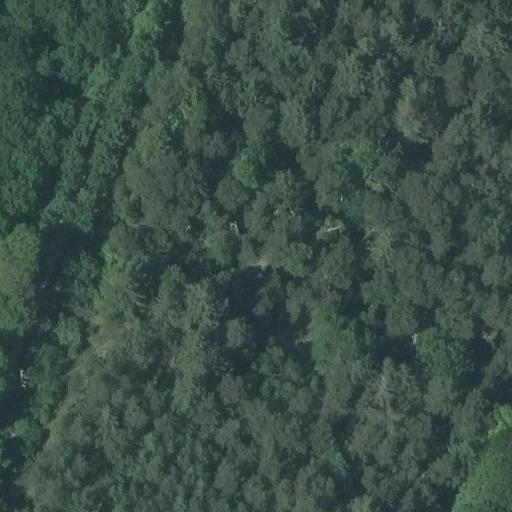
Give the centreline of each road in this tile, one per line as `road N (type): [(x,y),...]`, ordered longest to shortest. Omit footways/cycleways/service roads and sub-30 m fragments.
road 1 (unknown): [(316,0),(287,63),(263,238),(230,383),(236,511)]
road 2 (track): [(73,214),(511,380)]
road 3 (track): [(152,0),(73,214)]
road 4 (track): [(73,214),(0,406)]
